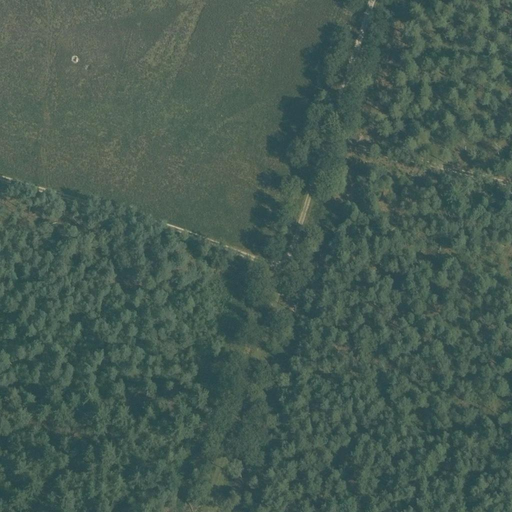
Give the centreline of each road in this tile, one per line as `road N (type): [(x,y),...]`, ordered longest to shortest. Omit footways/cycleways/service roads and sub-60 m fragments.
road 1 (track): [(0,180),(285,269)]
road 2 (track): [(208,511),(285,269)]
road 3 (track): [(332,132),(511,182)]
road 4 (track): [(285,269),(332,132)]
road 5 (track): [(370,0),(332,132)]
